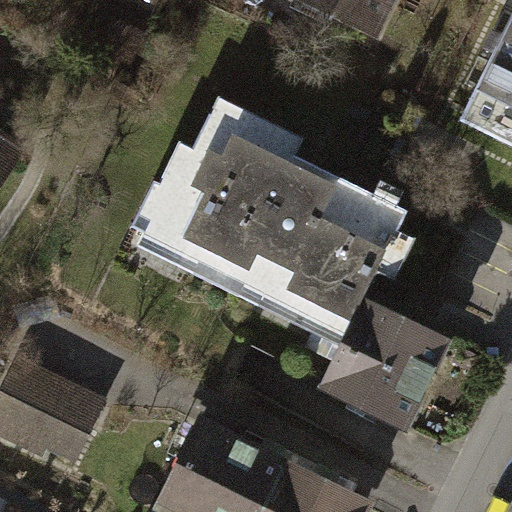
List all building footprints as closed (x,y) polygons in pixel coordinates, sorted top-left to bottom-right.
[(386,0),(307,0),(372,30),(386,0)] [(511,15),(461,115),(511,140),(511,15)] [(141,32),(112,20),(100,47),(128,60),(141,32)] [(247,282),(347,331),(364,298),(406,213),(208,114),(170,190),(153,181),(131,224),(199,258),(192,273),(240,297),(247,282)] [(0,138),(0,176),(18,150),(0,138)] [(445,338),(364,298),(347,331),(321,384),(402,424),(445,338)] [(98,402),(15,363),(0,396),(0,428),(43,449),(49,437),(76,449),(98,402)] [(162,506),(173,511),(257,511),(282,463),(272,458),(278,446),(265,439),(259,450),(203,422),(162,506)] [(311,477),(282,463),(257,511),(359,511),(364,504),(325,484),(331,471),(317,465),(311,477)]
